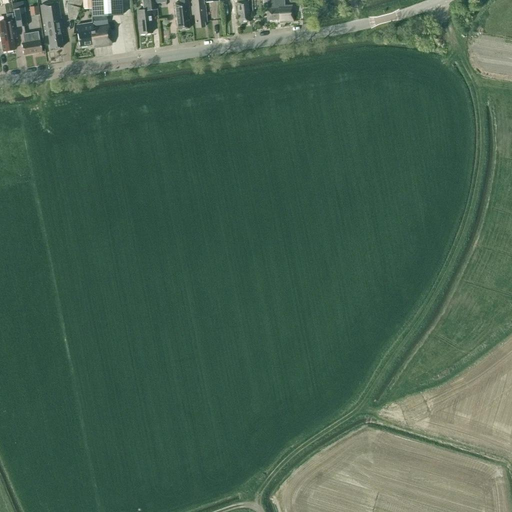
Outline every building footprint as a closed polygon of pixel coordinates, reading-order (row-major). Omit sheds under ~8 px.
[(68,18),(75,20),(81,0),(74,0),(74,1),(71,0),(67,0),(66,5),(68,18)] [(92,45),(92,48),(111,45),(106,16),(122,15),(120,0),(90,0),(90,4),(91,17),(89,17),(89,23),(76,25),(80,47),(92,45)] [(136,11),(138,28),(139,35),(152,33),(151,26),(150,11),(155,10),(154,0),(141,0),(143,10),(136,11)] [(174,5),(177,30),(188,29),(187,20),(190,20),(187,0),(178,0),(179,4),(174,5)] [(190,0),(192,7),(191,7),(192,16),(194,16),(195,28),(204,27),(204,23),(206,22),(204,5),(203,5),(202,0),(190,0)] [(235,0),(236,3),(238,23),(250,22),(247,0),(235,0)] [(62,33),(58,3),(40,6),(45,36),(48,36),(50,49),(62,47),(60,33),(62,33)] [(292,6),(276,7),(275,3),(267,3),(267,9),(266,9),(267,20),(278,19),(279,23),(293,22),(292,20),(293,20),(292,6)] [(30,6),(30,16),(39,15),(38,5),(30,6)] [(12,10),(15,28),(27,26),(24,8),(12,10)] [(14,50),(12,39),(16,39),(14,21),(13,21),(12,14),(6,14),(7,21),(0,21),(0,38),(2,52),(14,50)] [(41,52),(39,40),(38,32),(22,34),(24,43),(21,43),(23,55),(41,52)]
